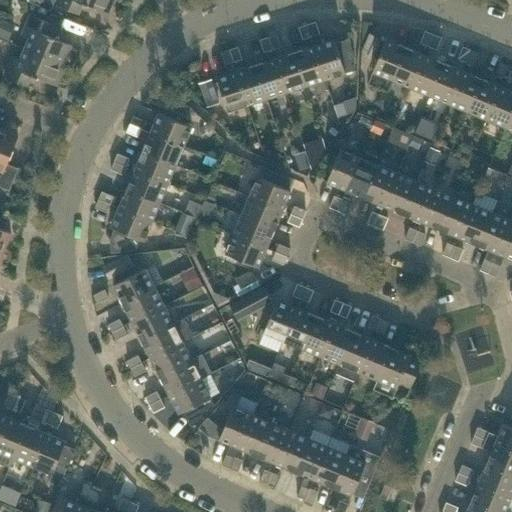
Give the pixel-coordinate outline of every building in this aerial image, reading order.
[(110,0),(57,0),(56,4),(78,13),(82,2),(105,12),(110,0)] [(48,35),(53,24),(31,14),(22,34),(30,37),(25,48),(63,64),(71,45),(48,35)] [(0,36),(6,39),(13,23),(0,17),(0,36)] [(311,36),(319,33),(315,21),(307,24),(311,36)] [(302,38),(311,36),(307,24),(299,27),(302,38)] [(428,45),(433,34),(425,30),(420,42),(428,45)] [(374,56),(381,38),(369,33),(362,51),(374,56)] [(272,48),(280,46),(276,34),(268,37),(272,48)] [(436,48),(441,37),(433,34),(428,45),(436,48)] [(264,51),(272,48),(268,37),(260,39),(264,51)] [(325,79),(345,73),(334,38),(314,45),(325,79)] [(392,79),(405,46),(386,38),(372,71),(392,79)] [(305,85),(325,79),(314,45),(294,51),(305,85)] [(411,87),(424,54),(405,46),(392,79),(411,87)] [(466,61),(471,49),(463,46),(458,58),(466,61)] [(233,61),(241,58),(238,47),(229,49),(233,61)] [(55,84),(63,64),(25,48),(20,60),(13,57),(5,76),(27,86),(32,74),(55,84)] [(225,64),(233,61),(229,49),(221,52),(225,64)] [(474,64),(479,53),(471,49),(466,61),(474,64)] [(286,92),(305,85),(294,51),(275,58),(286,92)] [(429,95),(443,62),(424,54),(411,87),(429,95)] [(267,98),(286,92),(275,58),(256,64),(267,98)] [(448,103),(462,70),(443,62),(429,95),(448,103)] [(503,77),(508,65),(500,62),(496,73),(503,77)] [(247,104),(267,98),(256,64),(236,70),(247,104)] [(511,80),(511,78),(511,66),(508,65),(503,77),(511,80)] [(227,111),(247,104),(236,70),(216,77),(227,111)] [(467,111),(481,78),(462,70),(448,103),(467,111)] [(486,119),(500,85),(481,78),(467,111),(486,119)] [(207,106),(218,103),(211,80),(199,84),(207,106)] [(505,126),(511,108),(511,90),(500,85),(486,119),(505,126)] [(342,102),(334,105),(337,116),(346,114),(342,102)] [(183,146),(191,126),(158,112),(150,132),(183,146)] [(141,128),(145,120),(133,115),(130,123),(141,128)] [(385,121),(375,118),(370,129),(380,133),(385,121)] [(138,136),(141,128),(130,123),(126,131),(138,136)] [(406,147),(412,133),(395,125),(389,140),(406,147)] [(7,163),(18,136),(0,128),(0,186),(9,190),(18,168),(7,163)] [(175,164),(183,146),(150,132),(142,151),(175,164)] [(421,137),(413,134),(409,145),(417,148),(421,137)] [(321,140),(303,146),(310,172),(324,153),(321,140)] [(346,190),(359,156),(340,148),(326,181),(346,190)] [(364,197),(378,164),(381,156),(362,149),(359,156),(346,190),(364,197)] [(167,183),(175,164),(142,151),(134,169),(167,183)] [(126,166),(129,158),(117,153),(114,161),(126,166)] [(122,173),(126,166),(114,161),(111,169),(122,173)] [(383,205),(397,172),(378,164),(364,197),(383,205)] [(287,189),(292,178),(265,167),(260,178),(257,176),(249,196),(282,210),(290,190),(287,189)] [(160,202),(167,183),(134,169),(127,188),(160,202)] [(402,213),(416,180),(397,172),(383,205),(402,213)] [(421,221),(435,188),(416,180),(402,213),(421,221)] [(152,221),(160,202),(127,188),(119,207),(152,221)] [(440,229),(454,196),(435,188),(421,221),(440,229)] [(110,203),(113,195),(102,190),(98,198),(110,203)] [(337,210),(342,198),(334,195),(329,207),(337,210)] [(274,228),(282,210),(249,196),(241,215),(274,228)] [(459,237),(472,203),(454,196),(440,229),(459,237)] [(106,211),(110,203),(98,198),(95,206),(106,211)] [(345,213),(350,202),(342,198),(337,210),(345,213)] [(477,245),(491,211),(472,203),(459,237),(477,245)] [(302,218),(306,210),(294,205),(291,213),(302,218)] [(144,240),(152,221),(119,207),(110,226),(111,227),(105,240),(107,252),(132,250),(137,237),(144,240)] [(375,226),(380,214),(372,211),(367,222),(375,226)] [(496,252),(510,219),(491,211),(477,245),(496,252)] [(299,226),(302,218),(291,213),(288,221),(299,226)] [(383,229),(388,218),(380,214),(375,226),(383,229)] [(266,247),(274,228),(241,215),(233,233),(266,247)] [(511,258),(511,220),(510,219),(496,252),(511,258)] [(412,241),(417,230),(409,227),(405,238),(412,241)] [(0,251),(2,252),(11,233),(0,228),(0,251)] [(420,245),(425,233),(417,230),(412,241),(420,245)] [(258,267),(266,247),(233,233),(225,253),(258,267)] [(450,257),(455,246),(447,242),(442,254),(450,257)] [(287,256),(290,248),(278,243),(275,251),(287,256)] [(458,260),(463,249),(455,246),(450,257),(458,260)] [(283,264),(287,256),(275,251),(272,259),(283,264)] [(106,278),(128,266),(122,255),(100,266),(106,278)] [(488,273),(492,261),(484,258),(480,269),(488,273)] [(496,276),(500,265),(492,261),(488,273),(496,276)] [(189,292),(203,285),(194,267),(180,274),(189,292)] [(123,303),(154,287),(145,268),(113,284),(123,303)] [(232,285),(238,296),(260,285),(254,273),(248,271),(236,277),(238,282),(232,285)] [(300,298),(305,287),(297,283),(292,295),(300,298)] [(236,300),(231,302),(235,310),(238,315),(239,318),(271,302),(263,286),(236,300)] [(132,321),(164,305),(154,287),(123,303),(132,321)] [(308,301),(313,290),(305,287),(300,298),(308,301)] [(97,302),(108,297),(104,289),(93,294),(97,302)] [(283,340),(297,307),(277,299),(263,332),(283,340)] [(338,314),(343,302),(335,299),(330,310),(338,314)] [(346,317),(351,306),(343,302),(338,314),(346,317)] [(141,339),(173,323),(164,305),(132,321),(141,339)] [(302,348),(316,315),(297,307),(283,340),(302,348)] [(321,356),(334,323),(316,315),(302,348),(321,356)] [(376,329),(380,318),(373,315),(368,326),(376,329)] [(112,331),(123,326),(119,318),(108,324),(112,331)] [(173,323),(141,339),(150,358),(182,341),(193,336),(184,318),(173,323)] [(384,333),(388,321),(380,318),(376,329),(384,333)] [(339,363),(353,330),(334,323),(321,356),(339,363)] [(116,339),(127,333),(123,326),(112,331),(116,339)] [(339,363),(336,372),(355,380),(358,371),(372,338),(353,330),(339,363)] [(414,345),(419,334),(411,331),(406,342),(414,345)] [(377,379),(391,346),(372,338),(358,371),(377,379)] [(160,376),(192,359),(182,341),(150,358),(160,376)] [(377,379),(373,388),(393,397),(397,387),(399,382),(410,387),(421,360),(410,356),(410,354),(391,346),(377,379)] [(130,368),(142,362),(137,354),(126,360),(130,368)] [(169,394),(201,378),(212,372),(203,354),(192,359),(160,376),(169,394)] [(135,375),(146,370),(142,362),(130,368),(135,375)] [(215,405),(206,388),(201,378),(169,394),(178,413),(182,411),(193,430),(215,405)] [(322,398),(326,389),(316,385),(312,394),(322,398)] [(149,404),(160,398),(156,391),(145,396),(149,404)] [(12,408),(17,396),(9,393),(4,404),(12,408)] [(20,411),(25,400),(17,396),(12,408),(20,411)] [(153,412),(164,406),(160,398),(149,404),(153,412)] [(238,447),(252,414),(232,406),(218,439),(238,447)] [(391,427),(397,412),(386,407),(380,423),(391,427)] [(50,423),(54,412),(47,409),(42,420),(50,423)] [(0,436),(8,416),(0,412),(0,436)] [(58,427),(63,415),(54,412),(50,423),(58,427)] [(257,455),(271,422),(252,414),(238,447),(257,455)] [(0,462),(10,466),(13,457),(27,424),(8,416),(0,436),(0,462)] [(276,463),(290,430),(271,422),(257,455),(276,463)] [(511,450),(511,427),(502,423),(494,443),(511,450)] [(32,465),(46,432),(27,424),(13,457),(32,465)] [(486,439),(489,431),(477,427),(474,435),(486,439)] [(295,471),(308,438),(290,430),(276,463),(295,471)] [(46,432),(32,465),(44,470),(52,473),(48,481),(58,486),(66,467),(67,468),(75,449),(64,444),(65,441),(46,432)] [(482,447),(486,439),(474,435),(471,442),(482,447)] [(308,438),(295,471),(306,475),(302,484),(310,487),(313,479),(327,445),(308,438)] [(511,450),(494,443),(486,462),(511,472),(511,450)] [(346,453),(332,486),(352,495),(353,491),(364,495),(380,456),(350,444),(346,453)] [(332,486),(346,453),(327,445),(313,479),(332,486)] [(230,468),(234,456),(226,453),(222,464),(230,468)] [(238,471),(242,459),(234,456),(230,468),(238,471)] [(511,472),(486,462),(479,480),(511,494),(511,495),(511,494),(511,472)] [(470,477),(473,469),(462,464),(458,472),(470,477)] [(267,483),(272,472),(264,468),(259,480),(267,483)] [(275,486),(280,475),(272,472),(267,483),(275,486)] [(466,485),(470,477),(458,472),(455,480),(466,485)] [(504,511),(511,495),(511,494),(479,480),(471,499),(501,511),(504,511)] [(88,497),(93,485),(85,482),(80,493),(88,497)] [(305,499),(310,487),(302,484),(297,496),(305,499)] [(393,502),(398,490),(385,484),(379,496),(393,502)] [(93,485),(88,497),(96,500),(101,489),(93,485)] [(313,502),(318,491),(310,487),(305,499),(313,502)] [(15,504),(18,497),(8,493),(5,500),(15,504)] [(81,511),(84,506),(65,498),(58,511),(81,511)] [(125,511),(130,501),(122,498),(116,511),(125,511)] [(501,511),(471,499),(465,511),(501,511)] [(336,511),(344,511),(348,503),(340,500),(335,511),(336,511)] [(135,511),(138,505),(130,501),(125,511),(135,511)] [(448,511),(454,511),(457,507),(446,502),(443,510),(448,511)]
